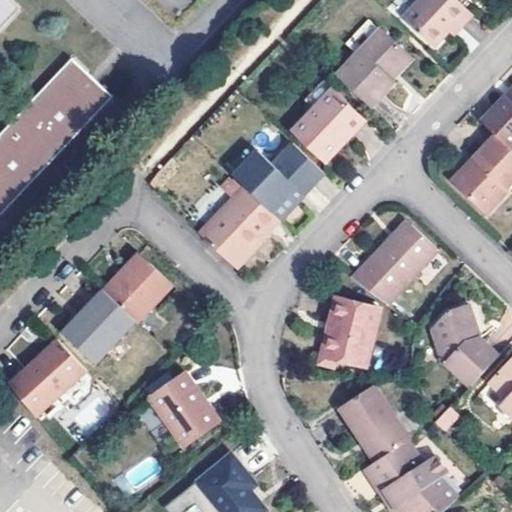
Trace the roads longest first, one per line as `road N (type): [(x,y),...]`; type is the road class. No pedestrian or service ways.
road 1 (residential): [(0,332),(109,213),(125,207),(144,209),(262,319)]
road 2 (residential): [(262,319),(269,403),(340,511)]
road 3 (residential): [(390,167),(290,273),(262,319)]
road 4 (residential): [(511,40),(390,167)]
road 5 (residential): [(390,167),(511,281)]
